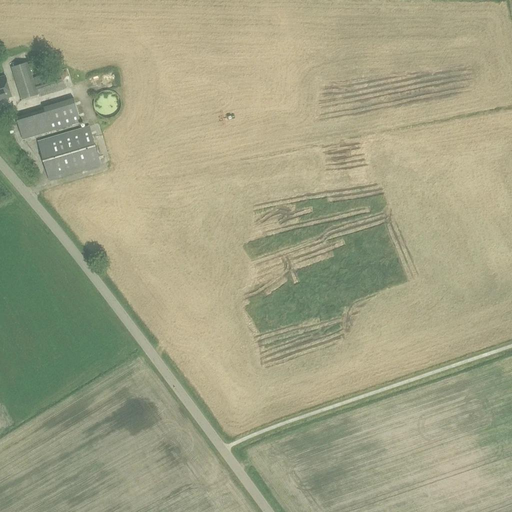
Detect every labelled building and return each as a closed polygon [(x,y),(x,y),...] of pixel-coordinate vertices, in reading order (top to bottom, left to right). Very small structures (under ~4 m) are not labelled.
[(11,67),(22,99),(38,94),(27,61),(11,67)] [(40,95),(64,88),(58,70),(34,78),(40,95)] [(0,99),(11,96),(5,76),(0,77),(0,99)] [(94,104),(94,105),(94,106),(94,107),(94,108),(94,109),(95,109),(95,110),(95,111),(96,111),(96,112),(97,113),(98,114),(99,115),(100,115),(100,116),(101,116),(102,117),(103,117),(104,117),(105,117),(105,118),(106,118),(107,118),(108,118),(109,118),(110,118),(111,117),(112,117),(113,117),(114,116),(115,116),(115,115),(116,115),(116,114),(117,114),(118,113),(118,112),(119,112),(119,111),(120,110),(120,109),(121,108),(121,107),(121,106),(121,105),(121,104),(121,103),(121,102),(121,101),(121,100),(121,99),(120,99),(120,98),(120,97),(119,97),(119,96),(118,95),(118,94),(117,94),(116,93),(115,92),(114,92),(113,91),(112,91),(111,91),(111,90),(110,90),(109,90),(108,90),(107,90),(106,90),(105,90),(104,90),(104,91),(103,91),(102,91),(101,92),(100,92),(99,93),(98,93),(98,94),(97,94),(97,95),(96,96),(96,97),(95,97),(95,98),(95,99),(94,99),(94,100),(94,101),(94,102),(94,103),(94,104)] [(16,117),(23,140),(81,122),(73,98),(44,106),(45,108),(16,117)] [(37,141),(49,180),(101,165),(89,126),(37,141)]
